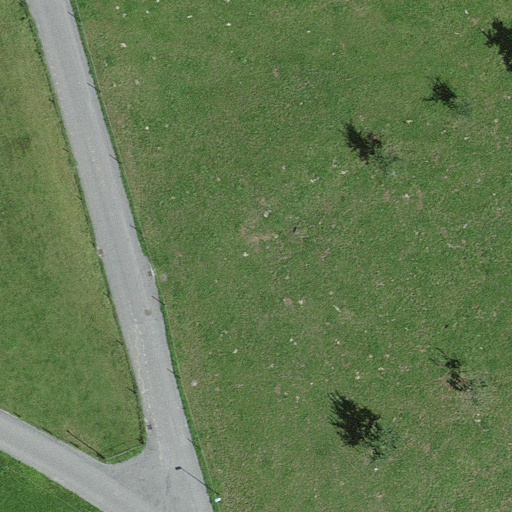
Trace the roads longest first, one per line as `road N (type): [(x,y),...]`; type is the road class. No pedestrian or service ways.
road 1 (unclassified): [(52,0),(192,511)]
road 2 (track): [(187,496),(125,493),(0,433)]
